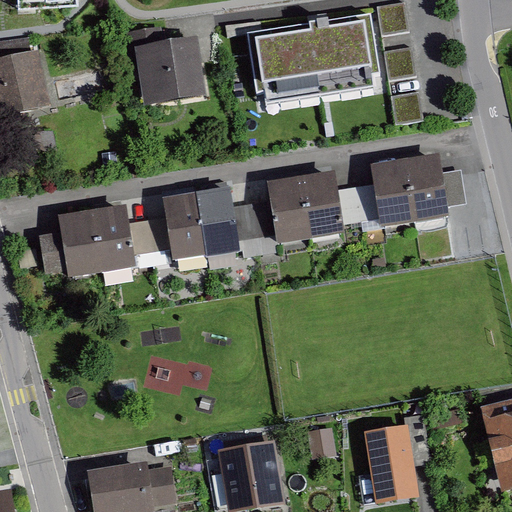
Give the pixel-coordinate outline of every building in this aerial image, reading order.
[(77,7),(76,0),(16,0),(17,10),(77,7)] [(404,9),(377,13),(379,26),(406,22),(404,9)] [(406,22),(379,26),(381,38),(408,34),(406,22)] [(263,33),(263,23),(229,24),(229,33),(263,33)] [(246,44),(256,101),(377,81),(367,24),(246,44)] [(201,103),(194,47),(131,54),(138,111),(201,103)] [(386,59),(387,71),(412,68),(410,56),(386,59)] [(0,124),(47,112),(33,58),(0,66),(0,124)] [(412,68),(387,71),(389,84),(413,81),(412,68)] [(392,103),(395,115),(418,112),(416,99),(392,103)] [(397,129),(421,125),(418,112),(395,115),(397,129)] [(436,162),(406,167),(416,230),(447,225),(436,162)] [(416,230),(406,167),(367,174),(369,189),(375,222),(378,237),(416,230)] [(329,179),(300,184),(311,249),(341,244),(338,230),(332,196),(329,179)] [(276,255),(311,249),(300,184),(265,190),(267,206),(273,237),(276,255)] [(375,222),(369,189),(332,196),(338,230),(375,222)] [(228,196),(196,202),(205,262),(238,256),(236,244),(230,212),(228,196)] [(168,268),(205,262),(196,202),(157,208),(160,224),(165,255),(168,268)] [(273,237),(267,206),(230,212),(236,244),(273,237)] [(123,212),(85,219),(98,285),(136,277),(133,261),(127,230),(123,212)] [(66,291),(98,285),(85,219),(52,226),(55,242),(37,246),(43,280),(63,276),(66,291)] [(160,224),(127,230),(133,261),(165,255),(160,224)] [(511,406),(476,414),(495,501),(511,497),(511,406)] [(331,431),(308,435),(313,463),(336,459),(331,431)] [(402,431),(360,438),(373,511),(388,511),(415,507),(402,431)] [(278,511),(270,453),(216,461),(223,511),(278,511)] [(143,470),(84,480),(89,511),(150,511),(175,508),(169,475),(145,479),(143,470)]
